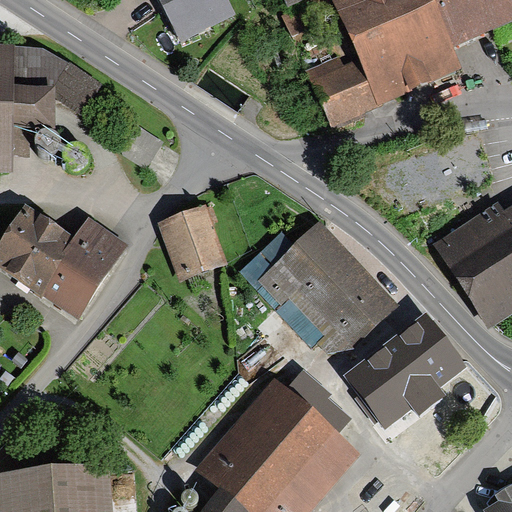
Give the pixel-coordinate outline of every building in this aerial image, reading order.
[(222,0),(154,0),(175,41),(229,14),(222,0)] [(277,0),(281,9),(300,0),(331,0),(359,61),(339,70),(335,60),(307,73),(330,125),(456,69),(448,50),(511,21),(511,10),(507,0),(277,0)] [(0,182),(16,183),(17,126),(62,126),(61,107),(86,116),(106,87),(62,56),(0,54),(0,182)] [(163,140),(138,127),(126,150),(150,163),(163,140)] [(437,137),(366,164),(380,202),(452,175),(437,137)] [(511,205),(440,250),(488,327),(511,311),(511,205)] [(81,242),(31,209),(13,233),(102,288),(131,248),(94,223),(81,242)] [(201,209),(155,227),(177,282),(222,264),(201,209)] [(390,304),(313,227),(261,279),(339,356),(390,304)] [(102,288),(13,233),(0,248),(0,270),(76,321),(102,288)] [(248,262),(258,273),(280,251),(270,241),(248,262)] [(419,319),(343,377),(381,426),(457,368),(419,319)] [(345,420),(281,367),(194,470),(217,489),(198,511),(244,511),(246,510),(247,511),(307,511),(353,458),(330,439),(345,420)] [(103,511),(101,471),(0,477),(0,511),(103,511)] [(511,511),(511,487),(482,507),(485,511),(511,511)]
